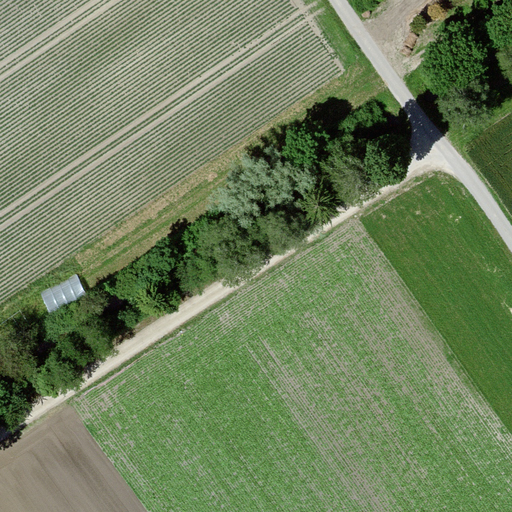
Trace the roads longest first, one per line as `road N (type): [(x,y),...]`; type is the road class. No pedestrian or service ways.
road 1 (track): [(0,422),(436,140)]
road 2 (track): [(511,246),(338,0)]
